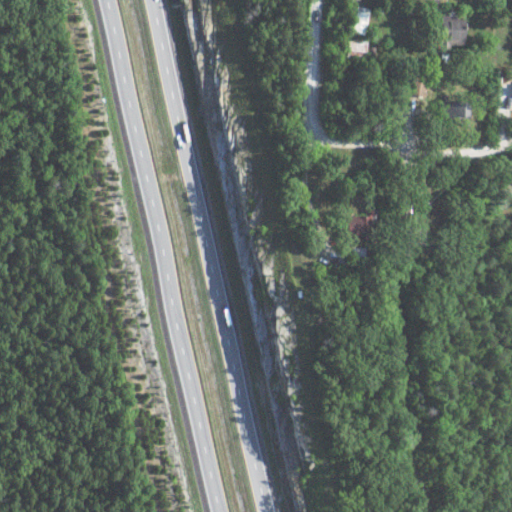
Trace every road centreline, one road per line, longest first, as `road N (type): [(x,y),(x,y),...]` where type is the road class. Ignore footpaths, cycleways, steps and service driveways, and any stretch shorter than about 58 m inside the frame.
road 1 (motorway): [(270,511),(155,0)]
road 2 (motorway): [(105,0),(219,511)]
road 3 (residential): [(317,0),(313,73),(323,133),(336,141),(397,143)]
